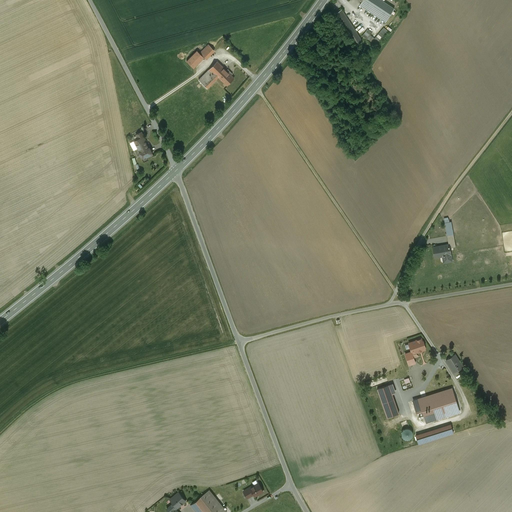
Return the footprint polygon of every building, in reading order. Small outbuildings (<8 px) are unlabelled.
[(362,0),(361,2),(359,5),(386,22),(394,9),(380,0),(362,0)] [(341,10),(335,14),(349,36),(355,45),(361,40),(356,32),(341,10)] [(213,49),(208,45),(200,53),(197,50),(186,62),(194,68),(213,49)] [(234,78),(217,61),(198,80),(207,88),(218,77),(227,85),(234,78)] [(138,139),(134,141),(140,152),(139,152),(142,158),(146,156),(147,157),(152,154),(149,147),(148,148),(145,141),(146,140),(141,132),(136,135),(138,139)] [(447,236),(454,235),(451,221),(445,222),(447,233),(447,236)] [(450,243),(450,248),(456,247),(454,235),(447,236),(448,243),(450,243)] [(448,243),(432,246),(432,247),(434,258),(442,257),(443,263),(453,261),(450,248),(450,243),(448,243)] [(416,341),(409,343),(410,348),(411,348),(413,351),(405,354),(406,358),(411,356),(411,358),(417,356),(416,352),(425,349),(423,345),(424,344),(423,341),(422,341),(421,338),(416,340),(416,341)] [(463,366),(454,354),(446,360),(454,372),(463,366)] [(457,400),(453,387),(413,400),(417,413),(457,400)] [(399,413),(392,394),(380,398),(387,417),(399,413)] [(477,407),(472,409),(476,421),(482,420),(477,407)] [(450,424),(415,435),(418,444),(453,433),(450,424)] [(404,429),(403,430),(402,431),(402,432),(402,433),(401,434),(402,435),(402,436),(403,437),(403,438),(404,438),(405,439),(406,439),(407,439),(408,439),(409,439),(410,438),(411,438),(412,437),(412,436),(413,435),(413,434),(413,433),(412,432),(412,431),(411,430),(410,429),(409,429),(408,428),(407,428),(406,428),(405,428),(404,429)] [(263,491),(258,483),(254,486),(254,485),(243,491),(248,498),(254,494),(255,496),(263,491)] [(225,511),(227,511),(209,490),(191,504),(197,511),(225,511)] [(166,509),(168,511),(169,511),(175,508),(181,504),(182,504),(186,501),(178,492),(170,499),(173,503),(166,509)]
